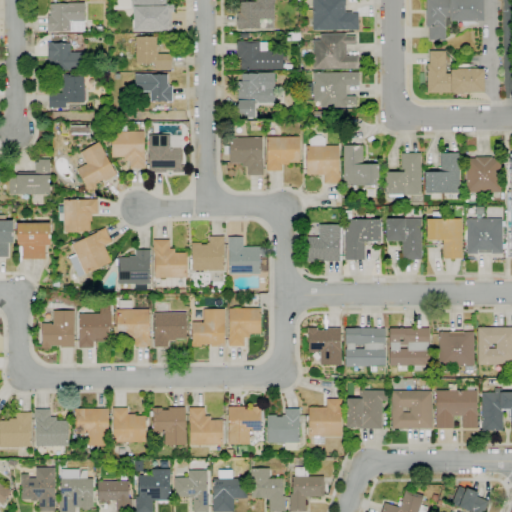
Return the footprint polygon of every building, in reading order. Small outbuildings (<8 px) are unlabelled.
[(84,32),(69,32),(69,31),(53,32),(47,32),(47,15),(50,15),(50,4),(53,4),(53,0),(59,0),(59,3),(67,3),(84,3),(84,21),(83,21),(84,32)] [(171,31),(134,31),(134,9),(132,9),(132,0),(166,0),(166,5),(173,5),(173,12),(170,12),(171,31)] [(242,30),(237,30),(237,24),(236,24),(236,19),(237,19),(237,13),(239,13),(239,2),(255,2),(255,0),(274,0),(274,19),(259,19),(259,29),(242,29),(242,30)] [(358,30),(312,31),(312,7),(306,8),(306,0),(346,0),(346,6),(344,6),(345,12),(352,12),(352,14),(358,13),(358,30)] [(445,40),(429,41),(428,27),(426,27),(426,0),(483,0),(483,21),(476,21),(476,23),(467,23),(467,26),(456,26),(456,21),(449,21),(449,17),(445,17),(445,40)] [(358,69),(313,69),(312,40),(320,40),(320,34),(345,34),(345,36),(355,36),(355,45),(345,45),(345,56),(358,56),(358,69)] [(171,70),(154,70),(154,64),(135,64),(135,37),(156,37),(156,45),(157,45),(157,54),(171,54),(171,70)] [(240,70),(240,58),(236,58),(236,41),(259,41),(259,42),(267,42),(267,51),(282,51),(282,69),(240,70)] [(68,71),(48,71),(48,59),(47,59),(47,42),(53,42),(53,43),(70,43),(70,52),(84,52),(85,71),(68,71)] [(484,92),(426,93),(426,64),(429,64),(429,51),(445,51),(445,74),(450,74),(450,70),(456,70),(456,69),(457,69),(457,64),(468,64),(468,67),(476,67),(476,69),(478,69),(483,69),(484,92)] [(356,108),(321,108),(321,102),(313,102),(313,93),(305,94),(305,85),(313,84),(313,73),(359,72),(359,85),(346,86),(346,96),(356,96),(356,108)] [(254,118),(238,118),(238,114),(237,114),(237,111),(236,111),(236,105),(237,105),(237,90),(234,90),(234,82),(241,81),(241,74),(257,74),(257,73),(274,73),(274,103),(254,103),(254,118)] [(65,108),(48,108),(48,93),(62,93),(62,84),(63,84),(63,75),(84,74),(84,102),(65,102),(65,108)] [(171,102),(150,102),(150,92),(134,92),(134,75),(167,75),(167,84),(168,84),(168,86),(171,86),(171,102)] [(327,119),(313,119),(313,111),(327,111),(327,119)] [(71,135),(71,126),(89,126),(89,135),(71,135)] [(145,169),(129,169),(129,161),(123,161),(123,157),(111,157),(111,132),(143,131),(144,154),(144,159),(145,159),(145,169)] [(172,173),(172,170),(166,170),(166,172),(149,173),(148,135),(170,135),(170,148),(180,147),(181,168),(181,173),(172,173)] [(324,139),(324,146),(338,145),(338,173),(339,173),(339,184),(323,184),(323,175),(306,175),(305,146),(310,146),(310,139),(315,136),(320,136),(324,139)] [(281,171),(266,171),(266,162),(266,137),(299,137),(299,163),(288,163),(288,165),(281,165),(281,171)] [(262,176),(247,176),(247,167),(241,167),(241,164),(229,164),(229,138),(261,138),(261,160),(262,160),(262,176)] [(88,191),(85,187),(76,169),(86,164),(80,153),(98,142),(106,156),(105,156),(116,175),(104,182),(103,180),(95,184),(96,187),(88,191)] [(379,186),(343,186),(343,183),(342,146),(362,145),(362,165),(378,164),(379,186)] [(420,195),(384,195),(384,173),(401,172),(401,153),(420,153),(420,195)] [(425,194),(424,172),(441,172),(440,153),(459,153),(459,193),(457,193),(425,194)] [(502,193),(499,193),(465,193),(465,159),(475,158),(475,157),(491,157),(491,158),(502,158),(502,193)] [(49,195),(9,195),(8,177),(16,177),(16,176),(17,176),(17,173),(34,173),(34,162),(38,162),(38,160),(49,159),(49,195)] [(87,233),(63,233),(63,200),(89,200),(89,199),(97,199),(97,214),(91,214),(91,221),(89,221),(89,231),(87,231),(87,233)] [(443,259),(442,240),(426,241),(426,219),(432,219),(431,212),(443,212),(444,219),(461,219),(462,259),(443,259)] [(8,258),(0,258),(0,215),(5,215),(5,221),(13,221),(13,243),(7,243),(8,258)] [(502,254),(466,254),(466,246),(464,246),(463,221),(466,221),(466,219),(501,218),(501,221),(504,221),(504,227),(501,227),(502,244),(504,244),(504,249),(502,249),(502,254)] [(345,260),(344,220),(380,219),(380,241),(364,241),(364,260),(345,260)] [(421,260),(402,260),(401,242),(385,242),(385,219),(421,219),(421,260)] [(45,260),(21,260),(21,246),(16,246),(16,223),(50,223),(50,246),(45,246),(45,260)] [(339,262),(322,263),(322,260),(316,260),(316,262),(307,263),(306,237),(318,237),(318,225),(340,225),(340,240),(339,240),(339,262)] [(78,278),(69,258),(76,255),(71,245),(96,233),(96,232),(104,228),(111,242),(103,246),(111,262),(78,278)] [(223,271),(191,271),(191,243),(200,243),(200,245),(206,245),(206,243),(209,243),(209,236),(224,236),(224,246),(223,246),(223,271)] [(228,275),(227,237),(242,237),(242,247),(259,247),(259,258),(260,258),(260,264),(265,264),(266,274),(228,275)] [(154,278),(154,251),(152,251),(152,240),(169,240),(169,249),(174,249),(174,253),(186,253),(187,278),(154,278)] [(146,291),(135,291),(135,284),(117,285),(117,266),(114,266),(114,260),(117,260),(117,258),(128,258),(128,256),(135,256),(135,250),(150,250),(150,259),(149,259),(150,284),(146,284),(146,291)] [(244,346),(228,347),(228,337),(228,331),(229,331),(229,309),(260,308),(260,334),(249,334),(249,338),(244,338),(244,346)] [(150,347),(134,347),(134,339),(116,339),(116,336),(113,336),(113,326),(116,326),(116,309),(148,309),(149,337),(150,347)] [(201,347),(191,348),(191,342),(191,322),(201,322),(201,323),(203,323),(203,310),(224,309),(224,325),(224,347),(210,347),(210,345),(201,345),(201,347)] [(41,349),(41,324),(52,323),(52,311),(74,311),(74,326),(73,326),(74,348),(59,348),(59,346),(51,346),(51,349),(41,349)] [(154,348),(153,313),(185,313),(186,340),(175,340),(175,341),(168,341),(168,348),(154,348)] [(93,348),(78,348),(78,339),(78,314),(111,314),(111,342),(101,342),(101,340),(96,340),(96,342),(93,342),(93,348)] [(511,365),(477,365),(477,328),(511,327),(511,365)] [(340,365),(319,365),(319,353),(307,353),(307,332),(307,328),(317,328),(317,330),(326,330),(326,328),(340,328),(340,350),(340,365)] [(376,371),(369,372),(369,367),(344,367),(344,349),(346,349),(346,345),(345,345),(345,328),(384,328),(385,344),(383,344),(383,349),(385,349),(385,367),(376,367),(376,371)] [(420,371),(413,371),(413,366),(389,366),(389,344),(388,344),(388,328),(429,328),(429,344),(428,344),(428,349),(429,349),(429,366),(420,366),(420,371)] [(464,373),(464,366),(439,367),(438,332),(473,332),(474,366),(471,366),(471,373),(464,373)] [(477,429),(462,429),(462,416),(453,416),(453,429),(435,429),(435,391),(448,391),(448,384),(455,384),(455,391),(476,390),(476,413),(477,413),(477,429)] [(502,431),(482,431),(481,393),(494,393),(494,388),(501,388),(501,392),(511,392),(511,429),(511,421),(510,421),(510,419),(508,419),(508,413),(505,413),(505,411),(502,411),(502,431)] [(381,429),(361,429),(361,428),(346,428),(346,399),(358,399),(358,390),(387,391),(387,401),(381,401),(381,429)] [(432,429),(391,429),(391,391),(431,391),(432,429)] [(341,437),(308,437),(308,408),(326,407),(325,399),(333,399),(340,399),(341,437)] [(185,445),(164,446),(164,433),(152,433),(151,408),(161,408),(161,410),(168,410),(168,408),(184,407),(185,430),(185,445)] [(249,445),(228,445),(228,426),(226,426),(225,415),(227,415),(227,407),(244,407),(244,410),(251,410),(251,407),(260,407),(260,410),(262,410),(262,418),(260,418),(260,432),(249,432),(249,445)] [(108,446),(87,446),(87,433),(75,433),(75,409),(108,408),(108,446)] [(145,443),(143,443),(112,443),(112,408),(127,408),(127,414),(135,414),(135,416),(145,416),(145,419),(149,419),(149,426),(145,426),(145,443)] [(189,445),(189,408),(204,408),(204,416),(210,416),(210,420),(222,420),(222,445),(189,445)] [(68,446),(34,446),(34,409),(50,409),(50,417),(55,417),(55,421),(68,421),(68,446)] [(296,451),(284,451),(284,443),(266,443),(266,415),(276,415),(276,417),(281,417),(281,415),(284,415),(284,409),(299,409),(299,418),(298,418),(298,443),(296,443),(296,451)] [(31,447),(0,447),(0,421),(8,421),(8,419),(16,419),(16,413),(31,413),(31,422),(31,447)] [(305,511),(289,511),(289,494),(291,494),(291,477),(294,477),(294,467),(307,467),(307,477),(323,477),(323,497),(305,497),(305,511)] [(55,511),(38,511),(38,500),(36,500),(36,502),(30,502),(30,500),(20,500),(20,474),(28,474),(28,478),(35,478),(35,468),(54,468),(55,511)] [(58,511),(58,499),(60,499),(60,479),(61,479),(61,470),(79,469),(79,479),(92,479),(93,509),(89,509),(89,511),(81,511),(81,509),(78,509),(78,505),(74,505),(74,511),(58,511)] [(135,511),(135,496),(138,496),(138,476),(151,475),(151,470),(169,469),(170,478),(169,478),(169,501),(152,501),(152,511),(135,511)] [(285,511),(268,511),(268,499),(251,499),(250,469),(269,469),(269,479),(282,479),(282,496),(285,496),(285,511)] [(233,511),(212,511),(212,479),(218,479),(218,470),(232,470),(232,479),(245,479),(245,498),(233,499),(233,511)] [(208,511),(193,511),(193,498),(187,498),(174,498),(174,478),(188,478),(188,471),(206,471),(207,496),(208,496),(208,511)] [(131,511),(115,511),(115,501),(106,501),(106,503),(100,503),(100,501),(97,501),(97,482),(128,481),(128,499),(131,499),(131,511)] [(0,485),(3,487),(4,485),(11,490),(10,492),(11,492),(2,505),(0,503),(0,485)] [(470,511),(451,504),(458,485),(478,493),(476,497),(488,502),(483,511),(470,511)] [(426,511),(380,511),(383,503),(399,508),(399,507),(397,506),(398,501),(401,502),(404,490),(423,496),(420,505),(428,507),(426,511)] [(436,503),(430,502),(432,494),(438,496),(436,503)]
